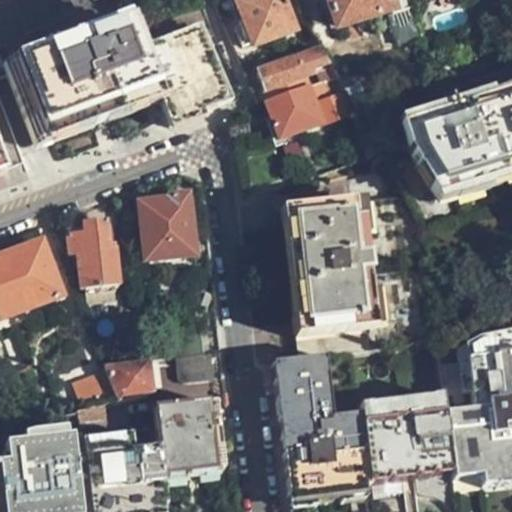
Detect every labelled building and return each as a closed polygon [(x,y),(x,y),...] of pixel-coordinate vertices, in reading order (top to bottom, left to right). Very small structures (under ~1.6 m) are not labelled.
[(74,18),(66,0),(12,0),(27,40),(51,32),(49,27),(74,18)] [(294,34),(281,0),(254,0),(241,5),(255,49),(269,44),(294,34)] [(408,3),(407,0),(325,0),(334,27),(383,10),(408,3)] [(408,3),(383,10),(393,43),(419,34),(408,3)] [(135,34),(129,21),(0,68),(0,78),(3,78),(15,73),(41,142),(159,100),(161,105),(171,132),(207,118),(206,113),(217,109),(226,91),(215,63),(220,62),(214,46),(209,48),(201,29),(142,54),(135,34)] [(270,103),(309,89),(298,61),(261,75),(270,103)] [(30,146),(41,142),(15,73),(3,78),(30,146)] [(315,107),(309,89),(270,103),(267,105),(281,141),(356,113),(346,95),(315,107)] [(471,158),(511,145),(511,95),(499,99),(498,97),(399,126),(404,145),(408,154),(421,173),(471,158)] [(159,100),(41,142),(43,148),(161,105),(159,100)] [(314,132),(327,168),(365,154),(352,118),(314,132)] [(166,203),(135,205),(141,263),(182,259),(180,229),(190,228),(188,214),(187,197),(166,199),(166,203)] [(474,318),(405,198),(287,211),(304,361),(349,356),(407,349),(433,337),(474,318)] [(92,224),(80,225),(80,238),(64,240),(66,257),(73,258),(77,290),(116,287),(112,252),(106,251),(105,246),(103,223),(92,224)] [(192,258),(190,228),(180,229),(182,259),(192,258)] [(0,262),(0,318),(56,298),(38,248),(6,260),(0,262)] [(168,333),(171,359),(201,356),(197,329),(168,333)] [(511,347),(511,337),(473,343),(461,355),(465,386),(469,414),(442,417),(449,468),(449,474),(476,471),(476,481),(485,480),(485,491),(511,487),(511,347)] [(201,356),(171,359),(174,384),(206,381),(203,355),(201,356)] [(454,387),(465,386),(461,355),(451,364),(454,387)] [(357,406),(349,356),(304,361),(277,366),(285,439),(292,504),(369,494),(366,477),(357,406)] [(103,374),(115,406),(151,396),(149,379),(148,362),(101,368),(103,374)] [(85,414),(115,406),(103,374),(75,384),(85,414)] [(151,396),(115,406),(85,414),(77,417),(88,511),(165,511),(161,479),(153,412),(151,396)] [(442,417),(440,396),(357,406),(366,477),(384,476),(385,483),(414,480),(413,472),(449,468),(442,417)] [(214,405),(153,412),(161,479),(166,478),(217,474),(221,473),(218,440),(214,405)] [(27,468),(0,471),(0,489),(2,511),(17,509),(32,508),(32,510),(61,506),(56,462),(27,465),(27,468)] [(422,487),(451,484),(449,474),(449,468),(413,472),(414,480),(385,483),(384,476),(366,477),(369,494),(422,487)] [(449,474),(451,484),(476,481),(476,471),(449,474)] [(217,474),(166,478),(167,490),(218,484),(217,474)] [(361,511),(371,511),(369,494),(292,504),(293,511),(361,511)]
